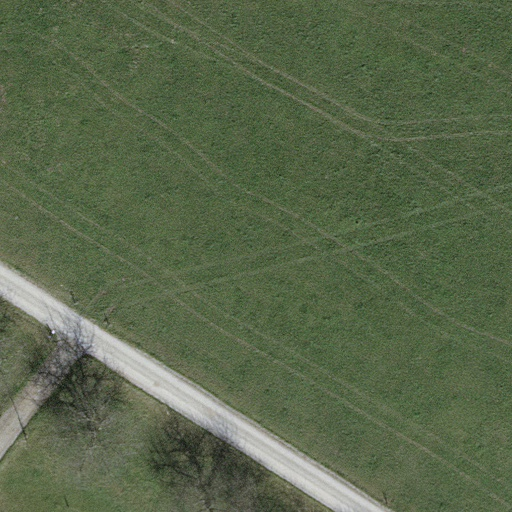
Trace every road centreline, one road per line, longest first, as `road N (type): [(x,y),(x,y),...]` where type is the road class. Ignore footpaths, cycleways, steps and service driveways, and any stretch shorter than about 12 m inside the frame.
road 1 (track): [(0,282),(357,511)]
road 2 (track): [(82,333),(0,446)]
